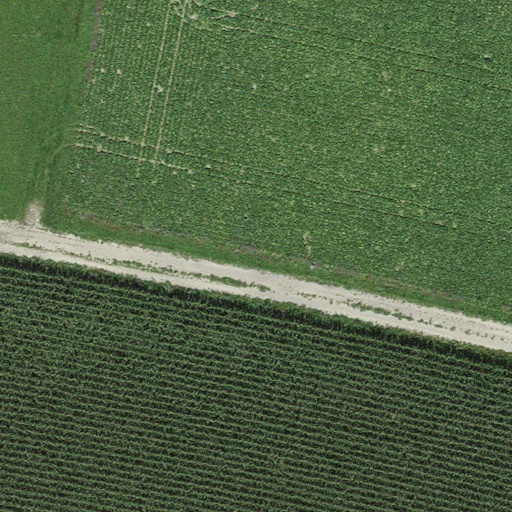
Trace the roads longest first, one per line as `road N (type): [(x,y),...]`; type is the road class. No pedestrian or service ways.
road 1 (track): [(31,245),(511,341)]
road 2 (track): [(77,0),(31,245)]
